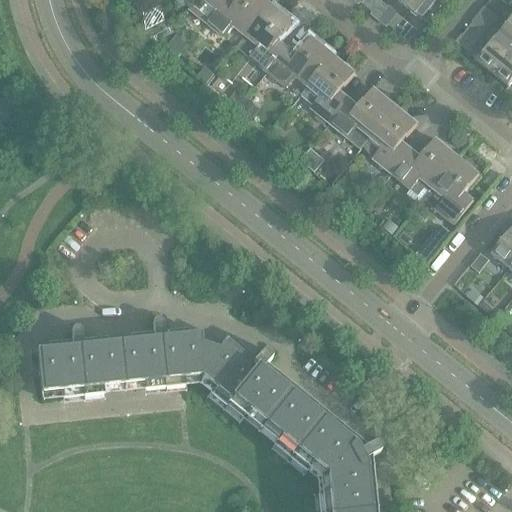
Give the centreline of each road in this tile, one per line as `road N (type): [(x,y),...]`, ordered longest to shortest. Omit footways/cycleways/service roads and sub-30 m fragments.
road 1 (tertiary): [(398,331),(79,67),(49,0)]
road 2 (residential): [(398,331),(511,186)]
road 3 (unknown): [(116,303),(47,331),(32,355),(35,409)]
road 4 (tertiary): [(511,425),(398,331)]
road 5 (residential): [(417,71),(384,58),(309,0)]
road 6 (residential): [(511,157),(417,71)]
